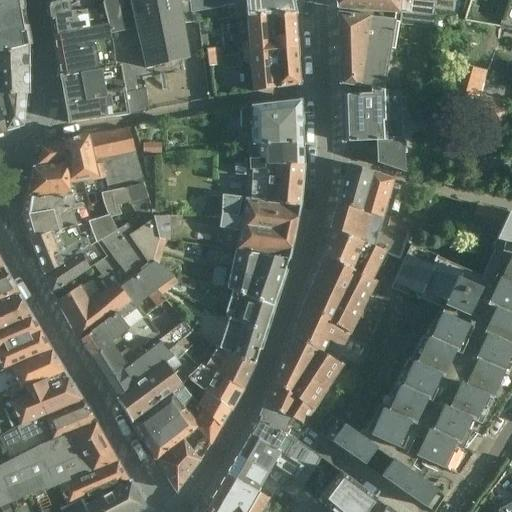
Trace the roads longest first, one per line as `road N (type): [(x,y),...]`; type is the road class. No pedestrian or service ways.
road 1 (residential): [(183,511),(262,374),(301,274),(323,152),(317,0)]
road 2 (residential): [(160,511),(0,232)]
